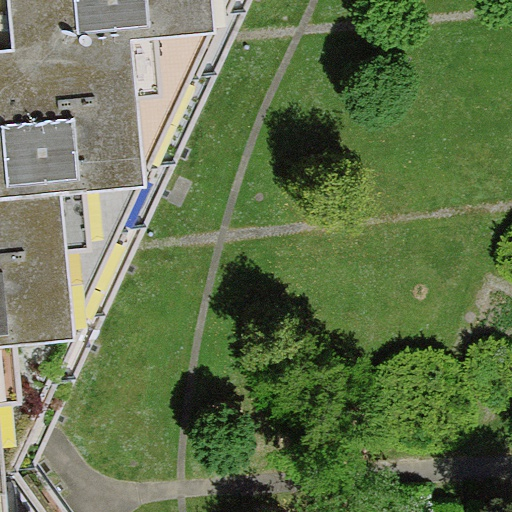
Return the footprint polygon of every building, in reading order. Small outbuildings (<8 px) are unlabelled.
[(22,0),(26,29),(161,17),(225,11),(224,0),(22,0)] [(224,0),(225,11),(248,8),(251,0),(224,0)] [(146,163),(179,160),(248,8),(225,11),(161,17),(166,80),(138,82),(146,163)] [(0,176),(90,169),(146,163),(138,82),(166,80),(161,17),(26,29),(0,31),(0,176)] [(77,315),(108,312),(179,160),(146,163),(90,169),(95,231),(69,233),(77,315)] [(0,322),(23,320),(77,315),(69,233),(95,231),(90,169),(0,176),(0,322)] [(12,467),(37,463),(108,312),(77,315),(23,320),(28,381),(4,382),(12,467)] [(0,468),(12,467),(4,382),(28,381),(23,320),(0,322),(0,468)] [(72,511),(37,463),(12,467),(15,511),(72,511)] [(0,511),(15,511),(12,467),(0,468),(0,511)]
